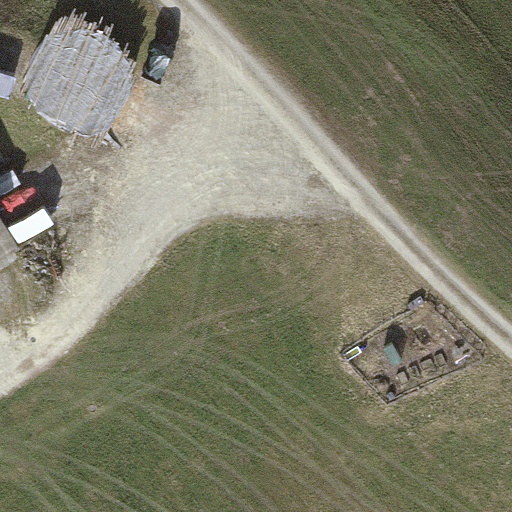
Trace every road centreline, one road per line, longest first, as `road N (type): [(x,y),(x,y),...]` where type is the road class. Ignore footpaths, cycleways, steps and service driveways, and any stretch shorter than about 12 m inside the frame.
road 1 (track): [(179,0),(298,111),(350,184),(511,341)]
road 2 (track): [(350,184),(74,198),(0,88)]
